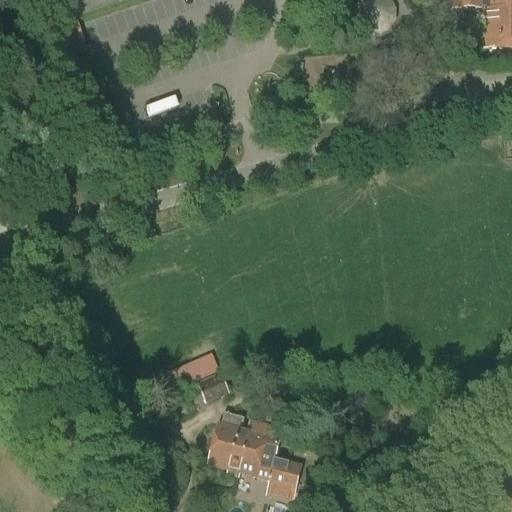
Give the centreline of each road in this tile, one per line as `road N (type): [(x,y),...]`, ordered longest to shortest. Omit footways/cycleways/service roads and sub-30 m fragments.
road 1 (tertiary): [(10,215),(43,219),(164,196),(460,112),(511,106)]
road 2 (track): [(93,446),(142,427),(173,427),(184,444),(184,485),(152,511)]
road 3 (track): [(93,446),(0,314)]
